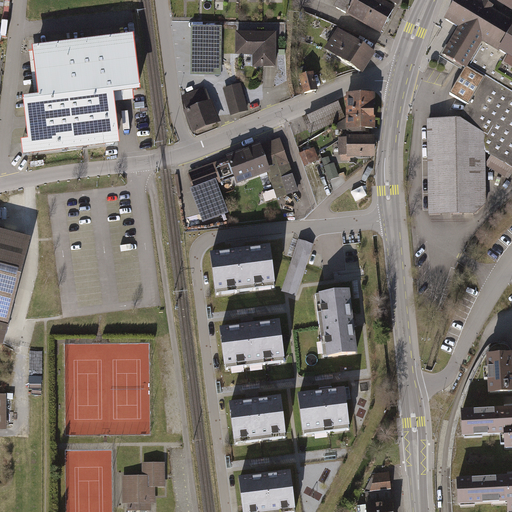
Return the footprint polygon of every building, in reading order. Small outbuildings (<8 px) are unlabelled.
[(380,35),(394,9),(377,0),(338,0),(334,8),(347,15),(346,17),(380,35)] [(511,0),(496,0),(492,7),(481,1),(480,4),(473,0),(456,0),(443,22),(456,30),(440,58),(466,74),(482,46),(511,63),(511,0)] [(221,28),(190,27),(190,76),(221,77),(221,28)] [(377,52),(339,29),(326,50),(364,73),(377,52)] [(276,33),(236,33),(236,56),(252,56),(252,68),(276,68),(276,33)] [(133,40),(35,51),(41,101),(26,103),(32,152),(118,142),(112,92),(139,89),(133,40)] [(482,81),(460,120),(486,136),(486,152),(492,156),(511,168),(511,63),(482,46),(466,74),(482,81)] [(315,73),(301,76),(305,95),(320,92),(315,73)] [(242,85),(223,89),(230,117),(248,112),(242,85)] [(204,88),(181,96),(194,132),(221,123),(213,100),(208,102),(204,88)] [(376,95),(347,95),(347,99),(346,99),(346,105),(347,105),(347,118),(376,118),(376,108),(376,95)] [(338,103),(303,118),(310,134),(345,119),(338,103)] [(338,131),(347,131),(347,118),(338,125),(338,131)] [(377,118),(376,118),(347,118),(347,131),(347,134),(367,133),(367,132),(377,132),(377,118)] [(460,120),(427,122),(429,216),(475,216),(487,206),(486,165),(486,152),(486,136),(460,120)] [(375,137),(347,137),(347,138),(339,138),(339,156),(346,156),(346,158),(375,159),(375,137)] [(227,159),(190,173),(188,175),(193,189),(216,180),(217,185),(234,179),(237,187),(269,175),(274,189),(262,193),(266,204),(299,192),(280,140),(261,147),(261,145),(227,157),(227,159)] [(314,149),(301,155),(305,166),(318,161),(314,149)] [(511,175),(511,168),(492,156),(486,165),(510,179),(511,175)] [(335,163),(324,167),(329,181),(340,178),(335,163)] [(217,185),(216,180),(193,189),(191,190),(203,223),(228,214),(217,185)] [(353,193),(356,202),(368,198),(364,189),(353,193)] [(29,242),(0,234),(0,321),(7,324),(29,242)] [(293,258),(282,292),(295,296),(306,264),(311,248),(312,245),(305,243),(299,241),(293,258)] [(240,251),(211,255),(216,294),(277,287),(272,247),(240,251)] [(350,295),(315,300),(322,362),(358,357),(354,322),(350,295)] [(254,308),(238,310),(238,316),(255,313),(254,308)] [(248,328),(221,331),(226,372),(285,365),(280,324),(248,328)] [(509,350),(484,351),(486,391),(511,389),(511,373),(511,374),(510,371),(509,350)] [(333,373),(316,376),(317,382),(334,379),(333,373)] [(259,383),(243,385),(243,391),(260,389),(259,383)] [(326,393),(299,397),(304,435),(351,429),(346,391),(326,393)] [(9,395),(0,395),(0,429),(9,429),(9,395)] [(254,402),(230,405),(235,444),(287,438),(282,399),(254,402)] [(511,405),(509,405),(457,408),(458,434),(501,432),(502,447),(511,446),(511,405)] [(168,462),(143,462),(143,477),(125,477),(124,511),(156,511),(156,490),(167,490),(168,462)] [(389,471),(375,473),(374,474),(370,491),(391,489),(389,471)] [(263,477),(240,480),(244,511),(297,511),(292,473),(263,477)] [(370,491),(374,474),(372,474),(365,491),(365,501),(392,498),(391,489),(370,491)] [(511,474),(454,477),(455,503),(505,500),(506,510),(511,509),(511,474)] [(366,504),(356,505),(357,511),(393,511),(392,498),(365,501),(366,504)]
